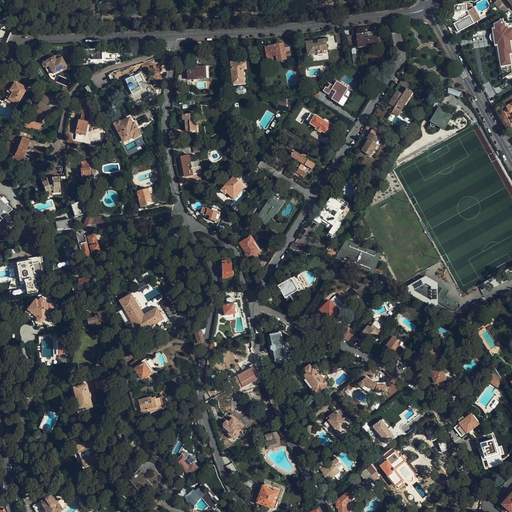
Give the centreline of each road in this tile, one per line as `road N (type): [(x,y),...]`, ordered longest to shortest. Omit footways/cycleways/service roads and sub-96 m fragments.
road 1 (residential): [(254,306),(416,382),(488,503)]
road 2 (residential): [(187,225),(216,288),(199,395),(227,481),(249,511)]
road 3 (residential): [(254,306),(259,360),(324,511)]
road 4 (tertiary): [(392,14),(177,34)]
road 5 (residential): [(392,14),(400,64),(313,197)]
road 6 (residential): [(177,34),(165,130),(187,225)]
road 7 (tertiary): [(177,34),(22,42),(0,64)]
road 8 (tertiary): [(511,160),(424,9)]
road 9 (unknown): [(4,453),(24,434),(41,386),(83,358)]
